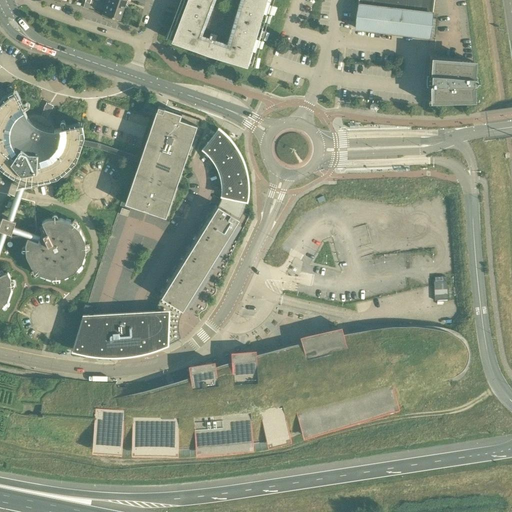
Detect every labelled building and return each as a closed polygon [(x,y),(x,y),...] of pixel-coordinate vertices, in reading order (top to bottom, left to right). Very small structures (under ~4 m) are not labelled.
[(107,0),(106,3),(126,10),(128,6),(126,4),(126,0),(107,0)] [(183,0),(170,38),(198,49),(222,57),(252,66),(271,0),(183,0)] [(511,0),(360,0),(357,28),(417,36),(421,0),(511,0)] [(106,3),(102,16),(110,19),(111,17),(120,20),(122,14),(125,14),(126,10),(106,3)] [(486,86),(487,84),(488,84),(488,83),(487,83),(486,81),(485,80),(483,80),(482,80),(483,65),(468,64),(468,62),(438,58),(437,76),(435,76),(434,82),(435,88),(437,88),(437,107),(467,104),(467,102),(482,102),(481,87),(483,87),(485,87),(486,86)] [(0,163),(5,169),(15,175),(26,179),(38,180),(50,178),(57,174),(61,172),(70,164),(77,154),(81,143),(82,131),(80,124),(55,129),(54,128),(53,125),(52,123),(50,121),(48,119),(47,118),(53,109),(45,105),(42,115),(37,114),(34,114),(32,115),(29,115),(27,116),(16,92),(10,95),(1,103),(0,104),(0,163)] [(167,217),(200,120),(160,107),(127,203),(167,217)] [(249,194),(249,192),(250,186),(249,180),(249,176),(248,173),(247,168),(245,164),(243,159),(241,154),(238,149),(235,144),(233,142),(230,138),(226,134),(222,130),(219,128),(203,150),(206,153),(209,156),(211,158),(213,161),(215,164),(217,167),(217,168),(219,171),(220,175),(221,179),(222,183),(222,186),(222,192),(222,194),(221,196),(223,197),(221,201),(220,203),(163,296),(162,297),(161,297),(159,301),(158,305),(156,309),(137,310),(102,312),(84,313),(73,349),(75,350),(78,351),(81,351),(88,353),(91,353),(93,354),(97,354),(104,355),(111,355),(120,355),(126,355),(128,354),(136,353),(146,351),(152,350),(158,348),(165,345),(169,344),(169,342),(181,336),(181,334),(180,332),(180,329),(179,325),(179,323),(180,320),(180,317),(181,314),(183,311),(184,309),(239,220),(243,213),(245,209),(246,204),(247,203),(248,203),(249,199),(249,194)] [(122,208),(120,214),(128,216),(130,210),(122,208)] [(3,217),(0,225),(0,231),(12,235),(16,222),(3,217)] [(28,238),(26,244),(27,256),(32,267),(41,274),(52,278),(64,277),(74,272),(82,263),(86,252),(85,240),(80,230),(71,222),(60,218),(48,219),(42,222),(48,234),(43,236),(45,238),(44,238),(39,237),(38,242),(28,238)] [(0,309),(7,301),(11,289),(11,278),(8,272),(0,275),(0,309)] [(445,275),(431,276),(432,298),(454,298),(454,286),(445,286),(445,275)] [(95,417),(93,442),(95,442),(123,444),(122,456),(131,456),(132,456),(132,444),(134,444),(156,444),(179,445),(179,457),(196,456),(196,444),(197,444),(253,439),(255,447),(255,451),(268,449),(268,445),(266,437),(268,437),(288,431),(288,432),(289,432),(301,428),(303,436),(399,408),(378,338),(371,333),(344,338),(233,365),(233,362),(232,363),(233,365),(228,366),(227,366),(227,365),(226,365),(225,364),(224,364),(223,364),(223,365),(222,365),(221,366),(221,367),(220,367),(220,368),(220,369),(221,369),(216,371),(216,370),(215,370),(215,371),(209,374),(202,377),(198,378),(195,380),(186,382),(174,386),(169,388),(147,394),(145,388),(145,387),(145,386),(144,386),(144,385),(143,385),(142,385),(142,384),(141,384),(126,386),(125,384),(125,388),(117,390),(116,384),(115,384),(115,386),(98,385),(98,383),(97,383),(96,406),(95,417)]
